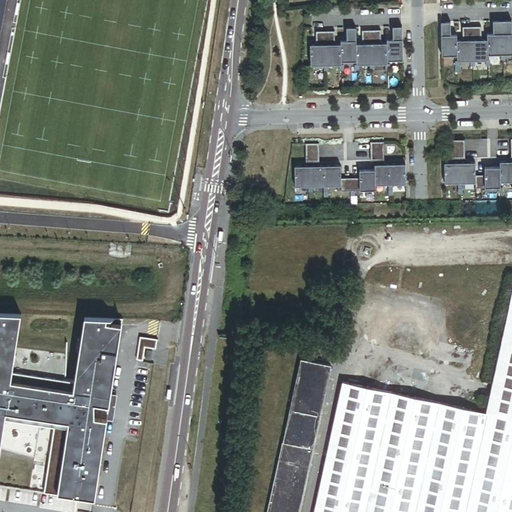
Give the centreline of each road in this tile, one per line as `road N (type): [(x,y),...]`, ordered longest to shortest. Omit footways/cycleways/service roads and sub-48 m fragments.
road 1 (primary): [(167,511),(222,115)]
road 2 (residential): [(222,115),(417,113)]
road 3 (unknown): [(109,187),(186,133),(219,136)]
